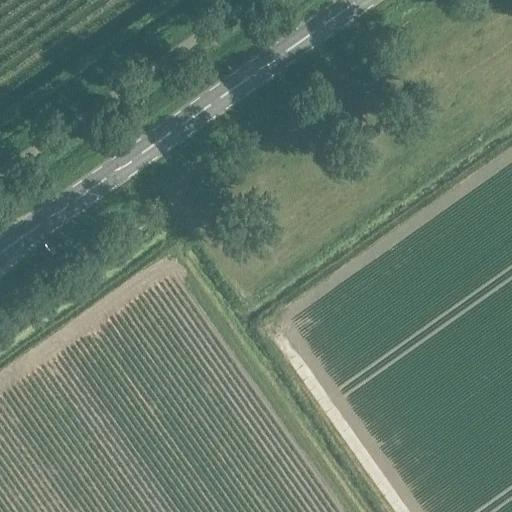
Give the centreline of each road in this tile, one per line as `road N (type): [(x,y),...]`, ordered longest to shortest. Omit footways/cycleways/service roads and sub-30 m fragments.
road 1 (secondary): [(0,251),(358,0)]
road 2 (track): [(268,326),(398,511)]
